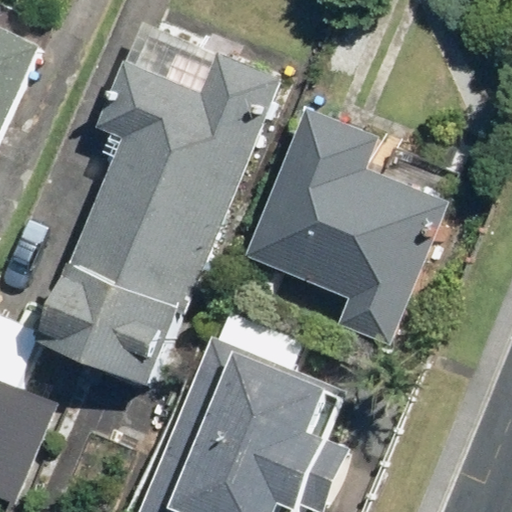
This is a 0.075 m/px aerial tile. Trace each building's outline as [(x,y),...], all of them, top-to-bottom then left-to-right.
[(0,0),(0,170),(49,56),(0,35),(0,3),(1,0),(0,0)] [(297,85),(231,57),(215,94),(149,66),(123,130),(141,138),(52,350),(166,397),(297,85)] [(405,350),(460,207),(382,177),(394,147),(320,118),(264,262),(356,297),(344,326),(405,350)] [(338,511),(361,458),(342,450),(364,398),(305,374),(317,344),(236,310),(151,511),(338,511)] [(0,505),(15,511),(21,511),(67,411),(25,392),(50,336),(0,314),(0,505)]
